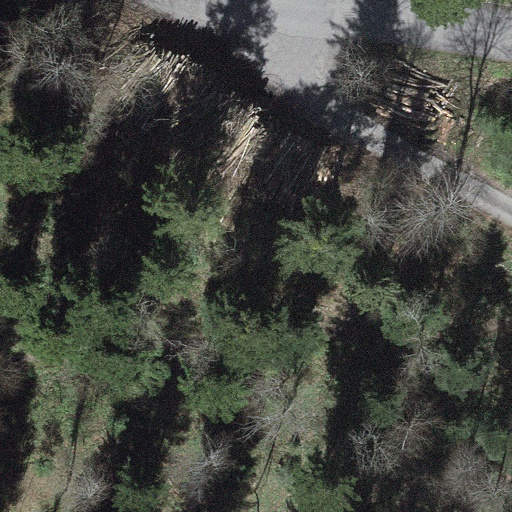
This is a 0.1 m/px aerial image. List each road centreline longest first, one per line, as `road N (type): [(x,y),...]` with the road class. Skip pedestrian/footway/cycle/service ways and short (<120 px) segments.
road 1 (track): [(511,217),(393,150),(290,77),(268,0)]
road 2 (unclassified): [(246,0),(511,37)]
